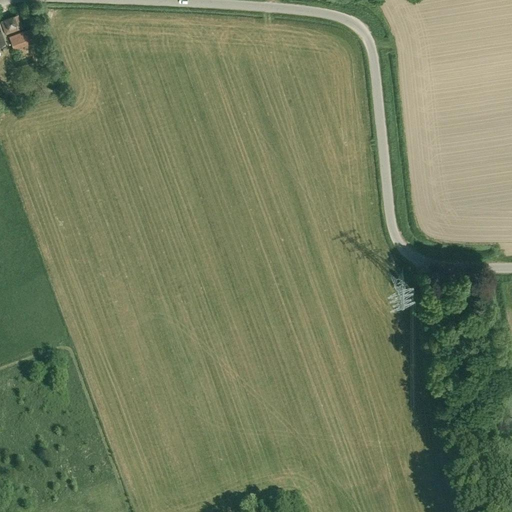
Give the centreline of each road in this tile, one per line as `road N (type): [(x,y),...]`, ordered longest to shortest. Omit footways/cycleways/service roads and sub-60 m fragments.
road 1 (unclassified): [(511,267),(423,261),(395,237),(373,57),(358,26),(283,8),(128,0)]
road 2 (track): [(417,259),(466,511)]
